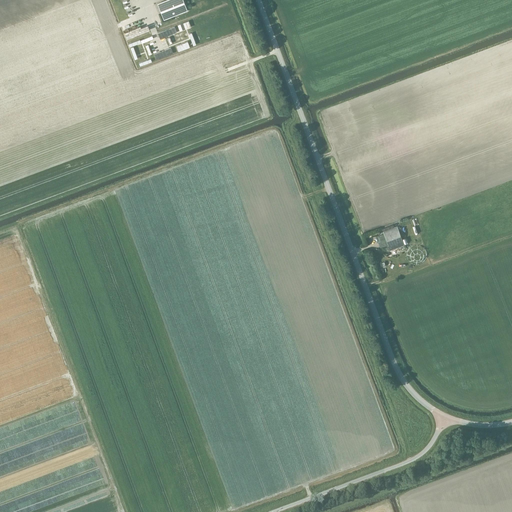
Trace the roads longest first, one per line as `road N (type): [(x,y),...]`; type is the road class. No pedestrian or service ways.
road 1 (unclassified): [(444,419),(392,362),(257,0)]
road 2 (unclassified): [(276,511),(414,459),(444,419)]
